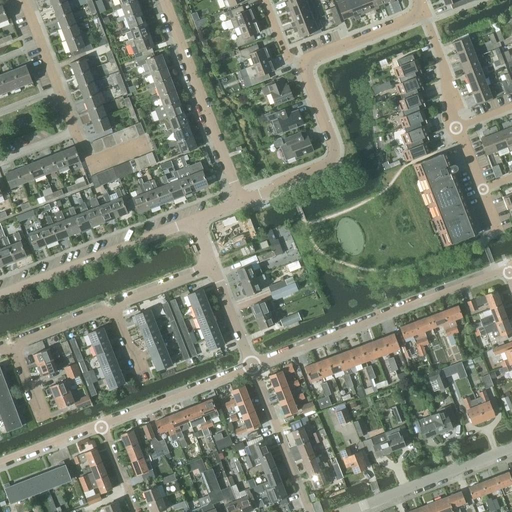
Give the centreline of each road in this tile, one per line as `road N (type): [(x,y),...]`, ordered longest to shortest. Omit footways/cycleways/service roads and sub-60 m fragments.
road 1 (residential): [(253,366),(508,268)]
road 2 (residential): [(0,160),(75,130),(23,0)]
road 3 (residential): [(242,197),(165,0)]
road 4 (residential): [(0,293),(195,219)]
road 5 (residential): [(242,197),(332,158),(301,67)]
road 6 (tertiary): [(345,511),(511,447)]
road 7 (residential): [(103,424),(253,366)]
road 8 (residential): [(310,511),(253,366)]
road 9 (residential): [(301,67),(428,20)]
